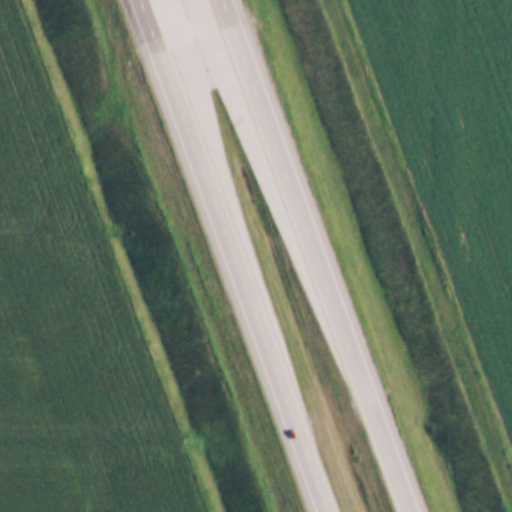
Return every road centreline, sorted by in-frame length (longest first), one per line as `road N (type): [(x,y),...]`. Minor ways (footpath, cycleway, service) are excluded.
road 1 (motorway): [(135,0),(323,511)]
road 2 (motorway): [(412,511),(224,0)]
